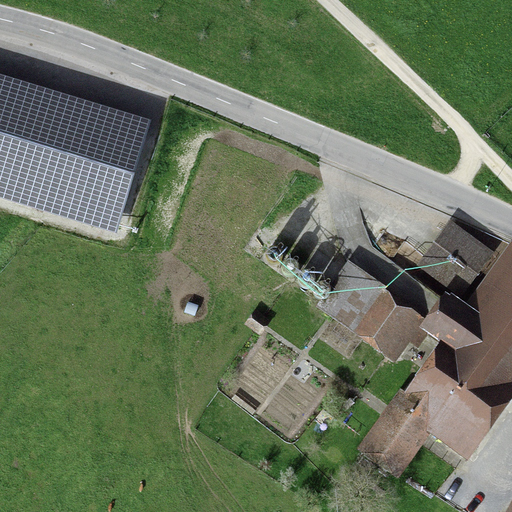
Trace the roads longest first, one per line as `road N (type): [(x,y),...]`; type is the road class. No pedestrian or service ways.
road 1 (tertiary): [(511,225),(70,35),(0,19)]
road 2 (track): [(324,0),(511,178)]
